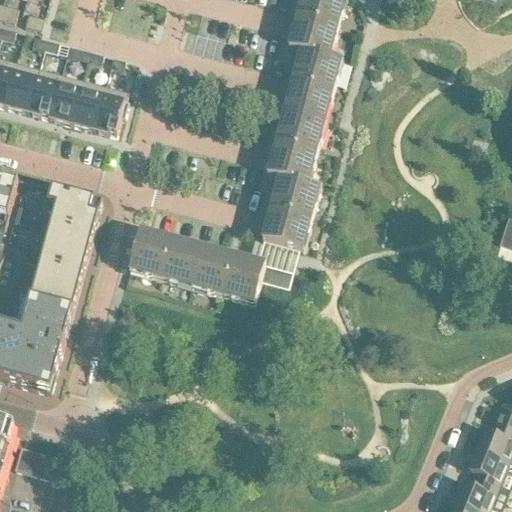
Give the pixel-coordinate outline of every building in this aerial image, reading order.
[(18,12),(15,12),(17,0),(7,0),(5,9),(3,17),(16,20),(18,12)] [(304,0),(290,53),(302,56),(318,61),(319,58),(332,61),(348,1),(344,0),(304,0)] [(14,28),(16,20),(3,17),(1,25),(14,28)] [(36,28),(37,21),(29,19),(27,25),(36,28)] [(46,23),(37,21),(36,28),(34,34),(42,36),(46,23)] [(34,34),(36,28),(27,25),(26,32),(34,34)] [(4,34),(2,43),(14,46),(17,37),(4,34)] [(36,42),(33,52),(46,55),(48,46),(36,42)] [(48,46),(46,55),(58,59),(61,49),(48,46)] [(80,54),(77,64),(90,67),(92,57),(80,54)] [(345,65),(332,61),(319,58),(318,61),(302,56),(286,117),(328,129),(345,65)] [(92,57),(90,67),(102,70),(105,61),(92,57)] [(0,63),(0,110),(7,113),(18,69),(0,63)] [(114,63),(112,73),(124,76),(127,67),(114,63)] [(18,69),(7,113),(29,119),(40,75),(18,69)] [(40,75),(29,119),(51,124),(62,81),(40,75)] [(62,81),(51,124),(73,130),(84,86),(62,81)] [(84,86),(73,130),(95,136),(107,92),(84,86)] [(107,92),(95,136),(118,142),(123,125),(126,126),(130,108),(127,108),(129,98),(107,92)] [(312,191),(328,129),(286,117),(269,180),(280,183),(297,188),(297,187),(312,191)] [(19,185),(20,185),(0,179),(0,384),(53,399),(104,207),(54,194),(53,194),(19,185)] [(322,194),(312,191),(297,187),(297,188),(280,183),(264,245),(305,257),(322,194)] [(511,224),(510,224),(501,252),(511,256),(511,224)] [(142,236),(131,277),(179,290),(180,284),(194,288),(193,294),(204,253),(142,236)] [(294,277),(204,253),(193,294),(194,294),(196,288),(210,292),(208,298),(256,311),(263,286),(290,293),(294,277)] [(511,406),(502,411),(494,431),(511,438),(511,406)] [(511,438),(494,431),(491,437),(487,435),(479,456),(511,469),(511,438)] [(0,500),(0,480),(5,462),(11,464),(18,442),(0,436),(0,502),(0,501),(0,500)] [(27,478),(34,455),(22,451),(15,474),(27,478)] [(38,481),(45,458),(34,455),(27,478),(38,481)] [(511,469),(479,456),(470,476),(475,478),(472,484),(499,495),(507,476),(511,478),(511,469)] [(50,484),(64,469),(59,465),(59,462),(45,458),(38,481),(50,484)] [(69,474),(64,469),(50,484),(54,495),(76,485),(71,473),(69,474)] [(492,511),(499,495),(472,484),(470,490),(465,488),(457,508),(466,511),(492,511)] [(81,496),(76,485),(54,495),(59,506),(81,496)] [(72,511),(85,507),(81,496),(59,506),(61,511),(72,511)]
